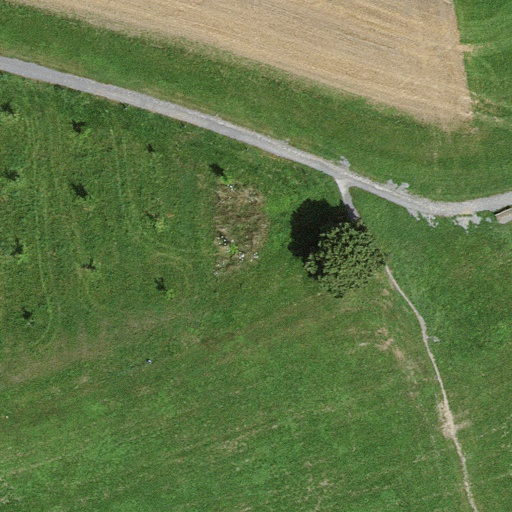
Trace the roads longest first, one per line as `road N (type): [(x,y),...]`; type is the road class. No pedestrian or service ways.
road 1 (track): [(339,174),(418,334),(477,511)]
road 2 (track): [(0,65),(181,116),(339,174)]
